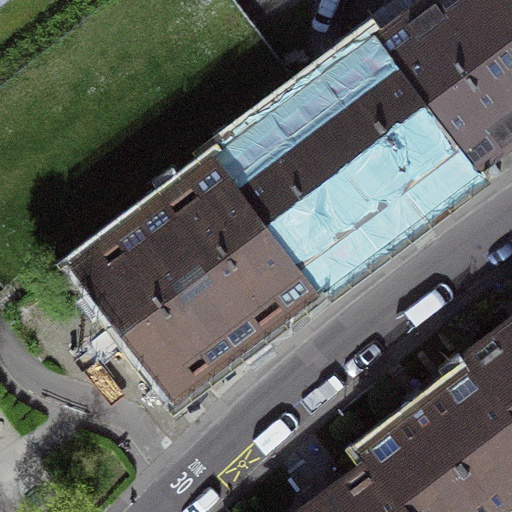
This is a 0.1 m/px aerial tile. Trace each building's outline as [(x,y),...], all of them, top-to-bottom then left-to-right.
[(511,131),(511,0),(435,0),(380,42),(471,162),(511,131)] [(390,223),(471,162),(380,42),(219,164),(310,284),(390,223)] [(310,284),(219,164),(77,271),(167,391),(238,338),(310,284)] [(511,414),(511,321),(466,357),(474,367),(475,366),(511,414)] [(410,511),(486,511),(511,493),(511,414),(475,366),(474,367),(418,407),(362,451),(370,461),(372,460),(410,511)] [(410,511),(372,460),(370,461),(315,503),(302,511),(410,511)]
